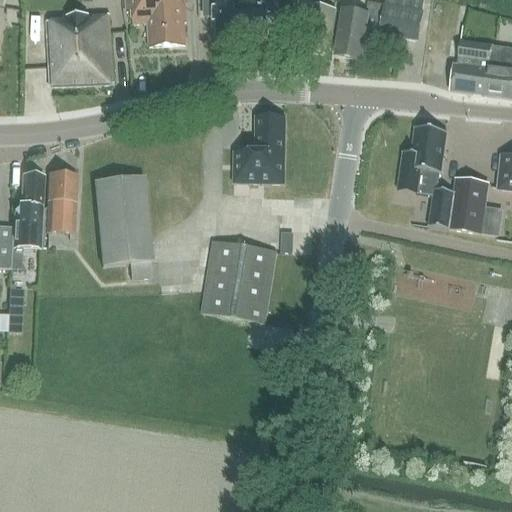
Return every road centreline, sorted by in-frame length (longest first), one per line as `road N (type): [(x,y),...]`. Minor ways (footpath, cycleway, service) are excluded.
road 1 (unclassified): [(291,511),(357,97)]
road 2 (tertiary): [(357,97),(242,90),(123,120),(0,135)]
road 3 (tertiary): [(511,113),(357,97)]
